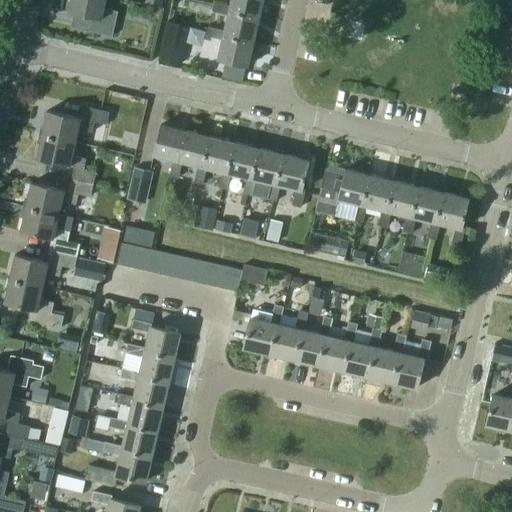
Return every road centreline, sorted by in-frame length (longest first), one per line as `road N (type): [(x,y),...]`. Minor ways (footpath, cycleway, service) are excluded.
road 1 (residential): [(444,426),(217,379),(198,433),(214,468)]
road 2 (residential): [(444,426),(508,162)]
road 3 (residential): [(273,107),(13,46)]
road 4 (residential): [(214,468),(400,507),(424,499),(441,461)]
road 5 (residential): [(508,162),(273,107)]
